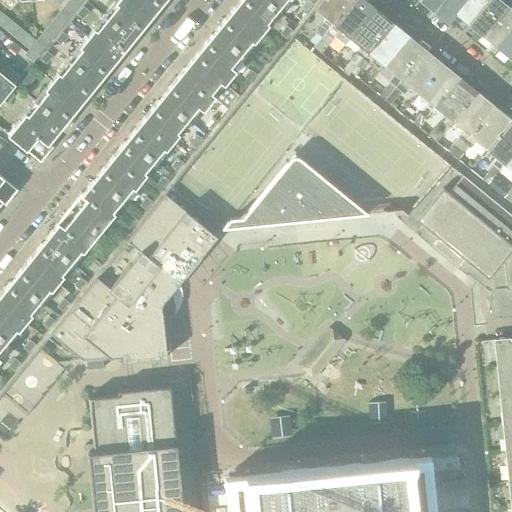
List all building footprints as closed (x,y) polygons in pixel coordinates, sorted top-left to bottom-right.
[(76,0),(69,0),(67,2),(76,10),(81,4),(76,0)] [(115,61),(151,16),(130,0),(119,0),(117,3),(119,5),(97,32),(95,30),(88,38),(115,61)] [(130,0),(151,16),(164,0),(130,0)] [(264,24),(276,8),(283,0),(240,0),(233,10),(262,33),(267,26),(264,24)] [(312,46),(349,0),(323,0),(315,10),(325,19),(320,25),(322,27),(310,41),(311,42),(310,43),(312,46)] [(349,39),(372,10),(373,8),(363,0),(362,2),(359,0),(349,0),(312,46),(319,51),(323,47),(325,49),(334,38),(344,46),(349,39)] [(420,0),(432,10),(439,0),(420,0)] [(464,0),(439,0),(432,10),(447,22),(454,13),(464,0)] [(468,24),(487,0),(464,0),(454,13),(468,24)] [(482,35),(507,4),(502,0),(487,0),(468,24),(482,35)] [(67,2),(62,8),(71,15),(76,10),(67,2)] [(495,46),(511,25),(511,7),(507,4),(482,35),(495,46)] [(82,19),(89,11),(84,7),(77,15),(82,19)] [(62,8),(58,14),(66,21),(71,15),(62,8)] [(300,21),(306,14),(301,9),(294,17),(300,21)] [(228,68),(240,54),(250,41),(254,43),(262,33),(233,10),(192,60),(224,86),(224,85),(234,74),(228,68)] [(366,53),(390,25),(372,10),(349,39),(366,53)] [(58,14),(53,20),(62,27),(66,21),(58,14)] [(7,17),(0,25),(6,30),(13,22),(7,17)] [(53,20),(48,26),(57,33),(62,27),(53,20)] [(13,22),(6,30),(11,35),(19,26),(13,22)] [(383,67),(406,38),(390,25),(366,53),(383,67)] [(511,53),(511,25),(495,46),(509,57),(511,53)] [(19,26),(11,35),(17,40),(24,31),(19,26)] [(48,26),(43,32),(52,39),(57,33),(48,26)] [(285,39),(292,31),(286,27),(280,35),(285,39)] [(24,31),(17,40),(23,45),(30,36),(24,31)] [(43,32),(38,38),(47,45),(52,39),(43,32)] [(61,45),(68,37),(62,32),(55,40),(61,45)] [(30,36),(23,45),(29,49),(34,43),(36,41),(30,36)] [(36,41),(34,43),(42,51),(47,45),(38,38),(36,41)] [(79,104),(97,83),(115,61),(88,38),(81,47),(83,49),(61,77),(58,75),(52,82),(79,104)] [(400,81),(423,52),(406,38),(383,67),(400,81)] [(21,48),(13,42),(8,48),(16,54),(21,48)] [(34,43),(29,49),(38,56),(42,51),(34,43)] [(46,65),(53,56),(47,51),(40,59),(46,65)] [(417,95),(440,66),(423,52),(400,81),(395,86),(384,100),(389,105),(395,98),(401,91),(403,94),(408,88),(417,95)] [(264,65),(270,57),(265,53),(258,61),(264,65)] [(350,73),(361,58),(356,54),(350,61),(351,62),(343,72),(348,76),(350,73)] [(361,70),(367,63),(361,58),(350,73),(355,77),(361,70)] [(224,86),(192,60),(190,62),(193,63),(186,71),(184,69),(183,71),(215,97),(214,98),(215,99),(228,109),(238,97),(224,85),(224,86)] [(8,103),(12,97),(7,93),(14,84),(20,77),(6,66),(0,73),(0,120),(12,106),(8,103)] [(434,109),(457,80),(440,66),(417,95),(434,109)] [(176,133),(186,120),(198,105),(204,110),(214,98),(215,97),(183,71),(143,120),(172,144),(179,135),(176,133)] [(249,83),(256,75),(250,71),(244,78),(249,83)] [(28,87),(35,78),(29,73),(22,82),(28,87)] [(451,123),(474,94),(457,80),(434,109),(451,123)] [(79,104),(52,82),(44,92),(47,94),(27,118),(25,116),(7,135),(22,147),(22,148),(36,159),(40,163),(41,163),(42,162),(42,161),(51,149),(52,149),(53,149),(53,147),(47,143),(79,104)] [(384,100),(395,86),(390,82),(384,89),(385,90),(379,96),(384,100)] [(467,136),(491,107),(486,103),(487,101),(477,93),(475,95),(474,94),(451,123),(467,136)] [(485,151),(508,122),(510,120),(500,112),(498,113),(491,107),(467,136),(485,151)] [(418,128),(426,119),(421,115),(413,124),(418,128)] [(211,130),(217,123),(211,118),(205,126),(211,130)] [(145,170),(154,160),(162,150),(165,152),(172,144),(143,120),(112,158),(141,182),(148,173),(145,170)] [(503,165),(511,153),(511,124),(508,122),(485,151),(503,165)] [(434,127),(427,135),(435,142),(442,133),(434,127)] [(196,148),(202,141),(197,136),(190,144),(196,148)] [(458,149),(464,142),(459,138),(447,152),(452,156),(458,149)] [(463,154),(469,147),(464,142),(458,149),(463,154)] [(511,172),(511,153),(503,165),(511,172)] [(141,182),(112,158),(69,210),(99,234),(114,215),(111,212),(131,187),(134,190),(141,182)] [(177,172),(183,164),(177,160),(171,167),(177,172)] [(323,217),(316,211),(293,193),(305,178),(286,163),(235,226),(323,217)] [(333,191),(325,185),(325,176),(314,168),(305,178),(293,193),(316,211),(333,191)] [(17,193),(18,191),(17,190),(13,187),(0,176),(0,202),(4,206),(6,206),(6,205),(6,204),(15,192),(17,193)] [(511,217),(463,177),(448,194),(442,190),(417,221),(423,225),(416,234),(489,294),(489,297),(486,301),(487,308),(490,311),(491,314),(496,319),(511,317),(511,217)] [(162,190),(168,182),(163,178),(157,185),(162,190)] [(361,214),(333,191),(316,211),(323,217),(361,214)] [(172,292),(216,237),(165,196),(127,242),(139,253),(109,290),(97,279),(50,336),(82,361),(118,358),(119,363),(160,359),(160,358),(159,358),(158,353),(165,353),(162,321),(166,319),(171,316),(174,312),(176,308),(176,306),(176,301),(175,296),(172,292)] [(145,211),(151,203),(146,198),(140,206),(145,211)] [(99,234),(69,210),(28,261),(57,284),(64,276),(61,273),(74,258),(79,251),(83,253),(99,234)] [(131,229),(137,221),(131,217),(125,224),(131,229)] [(57,284),(28,261),(0,294),(0,301),(25,323),(32,315),(29,312),(47,290),(50,293),(57,284)] [(89,268),(88,269),(94,273),(100,265),(94,261),(89,268)] [(80,291),(86,283),(80,279),(74,287),(80,291)] [(62,312),(69,304),(63,300),(57,308),(62,312)] [(25,323),(0,301),(0,348),(15,329),(18,332),(25,323)] [(48,330),(54,322),(49,318),(43,325),(48,330)] [(345,342),(337,336),(329,329),(303,360),(319,373),(345,342)] [(511,338),(495,340),(511,503),(511,338)] [(29,353),(35,346),(30,341),(23,349),(29,353)] [(14,372),(20,364),(14,360),(8,367),(14,372)] [(181,511),(169,387),(162,387),(116,392),(116,396),(88,399),(93,453),(86,454),(92,511),(181,511)] [(474,511),(470,463),(224,487),(226,511),(474,511)]
